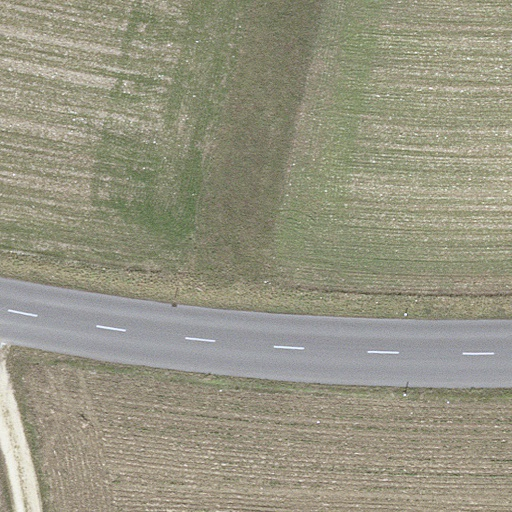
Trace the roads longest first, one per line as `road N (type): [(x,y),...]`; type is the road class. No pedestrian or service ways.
road 1 (secondary): [(0,306),(246,343),(511,352)]
road 2 (track): [(0,374),(38,511)]
